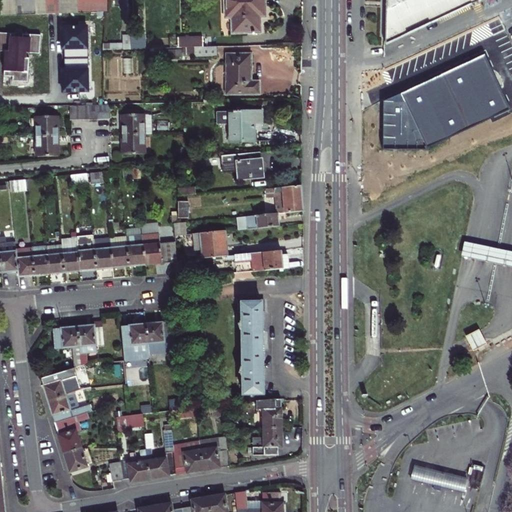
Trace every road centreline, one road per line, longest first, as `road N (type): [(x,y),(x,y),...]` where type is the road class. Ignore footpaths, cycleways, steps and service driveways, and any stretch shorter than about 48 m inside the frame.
road 1 (primary): [(321,0),(317,466)]
road 2 (primary): [(343,465),(340,0)]
road 3 (residential): [(39,511),(317,466)]
road 4 (residential): [(18,332),(39,511)]
road 5 (residential): [(15,304),(157,290)]
road 6 (residential): [(0,167),(99,159),(98,127)]
road 7 (residential): [(0,388),(14,511)]
road 8 (unknown): [(157,290),(280,291)]
